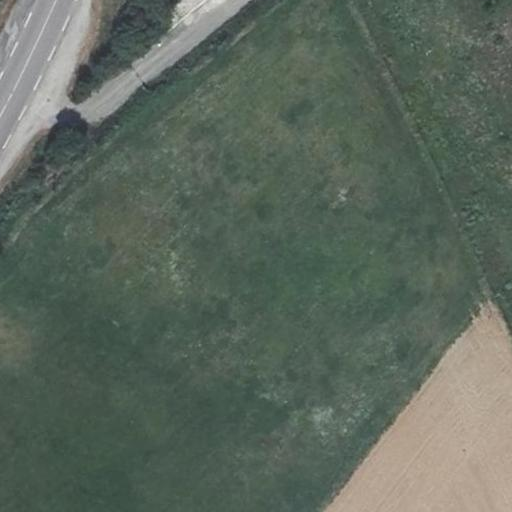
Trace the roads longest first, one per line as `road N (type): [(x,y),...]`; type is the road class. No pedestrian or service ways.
road 1 (unknown): [(25,72),(69,99),(105,101),(233,0)]
road 2 (secondary): [(0,119),(59,0)]
